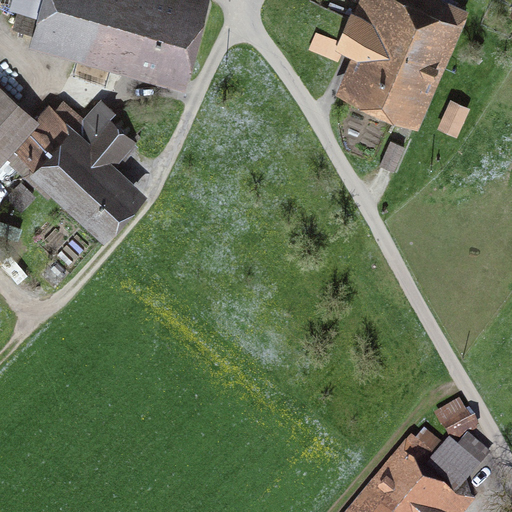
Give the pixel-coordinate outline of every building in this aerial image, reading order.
[(179,74),(198,7),(174,0),(49,0),(46,12),(21,5),(15,27),(179,74)] [(409,114),(455,8),(436,0),(388,0),(376,30),(352,19),(342,43),(317,32),(311,45),(338,57),(343,43),(366,53),(351,88),(409,114)] [(0,62),(0,64),(12,72),(24,52),(11,44),(0,62)] [(0,160),(15,145),(37,120),(0,85),(0,160)] [(452,100),(440,127),(455,133),(467,107),(452,100)] [(101,102),(85,120),(64,102),(52,113),(48,109),(37,120),(15,145),(104,226),(133,195),(103,168),(118,152),(123,156),(140,137),(135,133),(130,139),(108,119),(114,113),(101,102)] [(393,171),(404,146),(390,140),(379,165),(393,171)] [(466,410),(443,424),(452,438),(475,424),(466,410)] [(462,511),(473,499),(469,496),(463,481),(487,454),(467,436),(457,449),(449,442),(444,448),(423,431),(415,442),(410,438),(358,503),(366,510),(363,511),(462,511)]
